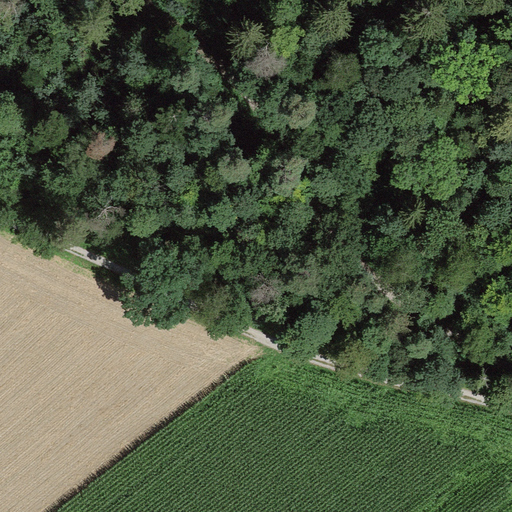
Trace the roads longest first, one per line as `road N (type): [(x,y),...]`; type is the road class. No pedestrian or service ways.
road 1 (track): [(511,404),(251,322),(0,202)]
road 2 (track): [(511,357),(363,249),(252,81),(163,0)]
